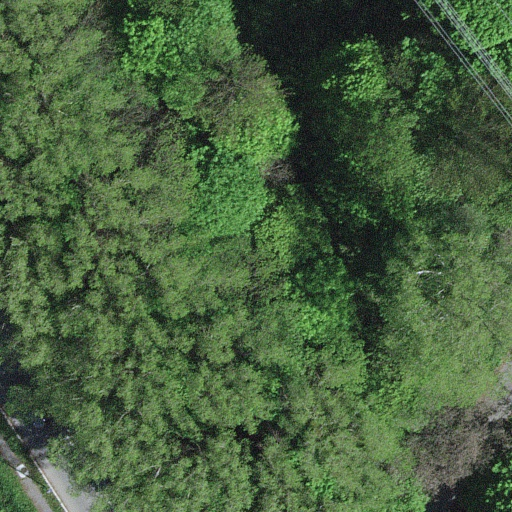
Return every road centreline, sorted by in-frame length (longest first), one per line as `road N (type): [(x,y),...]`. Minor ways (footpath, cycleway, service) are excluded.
road 1 (unclassified): [(114,511),(0,332)]
road 2 (residential): [(511,403),(438,511)]
